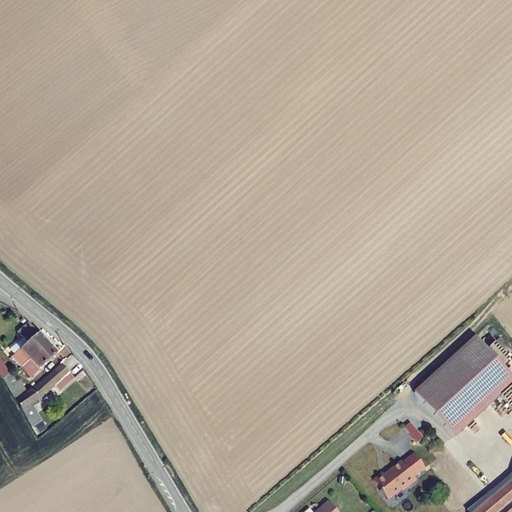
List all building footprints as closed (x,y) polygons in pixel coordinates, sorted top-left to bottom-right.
[(21,335),(7,347),(19,362),(27,356),(46,340),(27,318),(15,328),(21,335)] [(472,336),(417,387),(425,396),(482,347),(472,336)] [(55,350),(46,340),(27,356),(34,363),(25,369),(28,373),(55,350)] [(511,379),(482,347),(425,396),(460,433),(511,384),(511,379)] [(61,359),(21,391),(13,397),(19,406),(33,397),(68,369),(61,359)] [(0,373),(13,397),(21,391),(11,372),(8,373),(1,360),(0,360),(0,373)] [(400,486),(404,487),(415,477),(412,474),(423,465),(411,451),(401,461),(399,459),(383,473),(381,472),(372,480),(387,498),(400,486)] [(511,472),(471,508),(472,509),(468,511),(495,511),(511,497),(511,472)] [(511,511),(511,497),(495,511),(511,511)] [(315,511),(334,511),(327,502),(315,511)]
